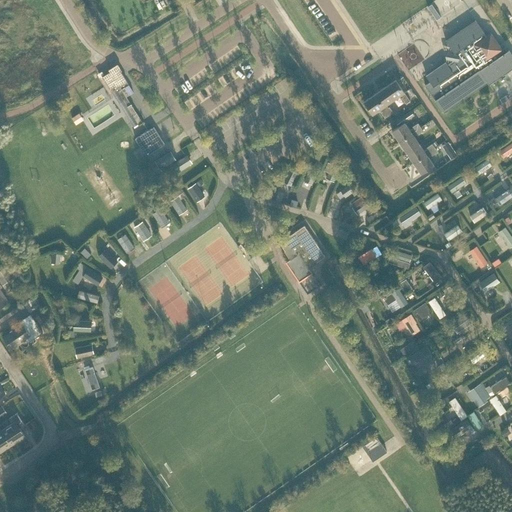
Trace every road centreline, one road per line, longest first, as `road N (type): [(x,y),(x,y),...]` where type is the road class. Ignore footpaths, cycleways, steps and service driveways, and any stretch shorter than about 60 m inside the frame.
road 1 (residential): [(511,360),(441,256),(246,196),(226,180)]
road 2 (residential): [(111,347),(108,307),(118,278),(205,214),(226,180)]
road 3 (residential): [(0,478),(57,438),(0,351)]
road 4 (residential): [(226,180),(141,63)]
road 5 (residential): [(391,187),(319,79)]
